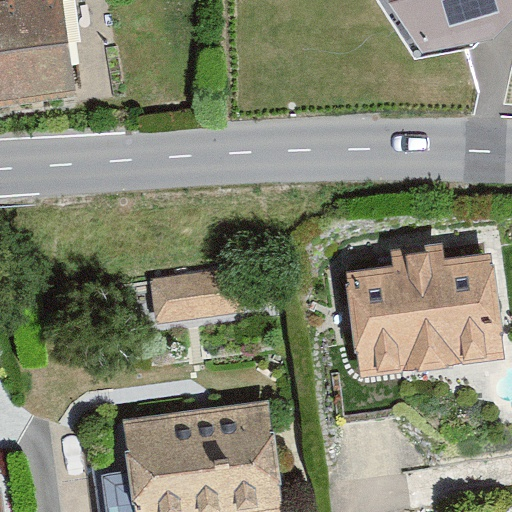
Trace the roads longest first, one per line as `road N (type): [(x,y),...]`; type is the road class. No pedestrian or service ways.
road 1 (tertiary): [(0,169),(191,155),(511,152)]
road 2 (residential): [(351,511),(349,496),(511,475)]
road 3 (unknown): [(45,445),(103,393),(201,385)]
